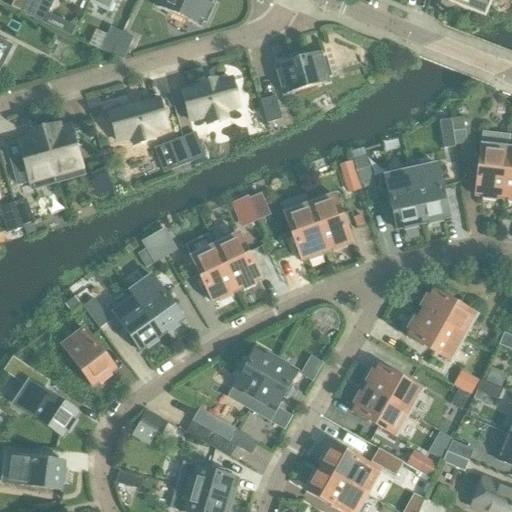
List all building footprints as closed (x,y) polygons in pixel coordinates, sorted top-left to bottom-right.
[(26,0),(20,14),(32,19),(40,0),(26,0)] [(40,0),(32,19),(43,24),(54,0),(40,0)] [(91,0),(90,4),(108,12),(112,2),(114,3),(115,0),(91,0)] [(160,0),(157,8),(200,27),(202,22),(205,24),(213,6),(210,5),(212,0),(160,0)] [(455,0),(461,2),(459,6),(484,16),(490,0),(455,0)] [(100,51),(111,56),(122,33),(110,28),(100,51)] [(122,33),(111,56),(123,62),(133,39),(122,33)] [(0,67),(11,47),(0,41),(0,67)] [(291,60),(291,62),(275,67),(283,96),(329,83),(327,78),(331,77),(325,59),(322,60),(320,54),(304,59),(304,56),(291,60)] [(215,81),(201,85),(202,88),(182,94),(189,122),(205,118),(207,125),(226,120),(224,112),(239,108),(232,80),(216,84),(215,81)] [(260,102),(266,125),(282,120),(275,97),(260,102)] [(166,129),(159,100),(138,106),(137,103),(123,107),(124,110),(109,114),(117,143),(132,138),(134,146),(153,141),(151,133),(166,129)] [(463,118),(451,120),(455,146),(466,144),(463,118)] [(450,120),(439,122),(443,150),(455,148),(450,120)] [(58,126),(43,130),(58,183),(84,176),(82,169),(71,128),(56,133),(55,128),(58,127),(58,126)] [(18,145),(7,148),(18,186),(29,182),(29,184),(30,184),(32,191),(58,183),(43,130),(27,135),(28,136),(31,135),(33,139),(29,140),(18,143),(18,145)] [(195,133),(182,138),(191,162),(204,157),(195,133)] [(191,162),(182,138),(169,144),(178,167),(191,162)] [(495,200),(501,201),(507,150),(481,147),(475,197),(482,198),(482,201),(495,202),(495,200)] [(511,150),(507,150),(501,201),(508,201),(507,204),(511,204),(511,150)] [(353,162),(356,172),(359,184),(373,180),(366,157),(352,161),(353,162)] [(353,162),(341,166),(349,193),(361,190),(359,184),(356,172),(353,162)] [(436,166),(410,172),(422,225),(448,219),(436,166)] [(104,170),(91,175),(101,199),(114,194),(113,193),(104,170)] [(422,225),(410,172),(384,178),(397,231),(403,230),(404,232),(417,229),(416,227),(422,225)] [(305,194),(280,203),(284,215),(302,263),(308,260),(309,263),(322,258),(321,256),(327,254),(309,206),(305,194)] [(260,197),(248,201),(257,221),(269,216),(260,197)] [(334,197),(309,206),(327,254),(351,245),(334,197)] [(247,199),(232,205),(237,216),(244,213),(249,224),(257,221),(247,199)] [(26,200),(12,204),(21,228),(34,224),(26,200)] [(21,228),(12,204),(0,208),(0,210),(8,233),(21,228)] [(164,230),(153,237),(165,257),(176,251),(164,230)] [(238,236),(215,247),(236,293),(242,290),(243,292),(255,287),(254,285),(260,281),(238,236)] [(153,237),(142,243),(154,264),(165,257),(153,237)] [(236,293),(215,247),(191,258),(213,304),(236,293)] [(129,293),(134,300),(161,337),(183,322),(151,277),(129,293)] [(421,309),(418,315),(463,340),(476,317),(431,292),(428,298),(426,297),(419,308),(421,309)] [(81,307),(74,298),(65,306),(71,314),(81,307)] [(110,322),(93,300),(82,308),(99,330),(110,322)] [(161,337),(134,300),(113,314),(140,353),(146,348),(147,350),(158,343),(157,341),(161,337)] [(463,340),(418,315),(415,320),(413,319),(407,330),(409,332),(405,338),(450,363),(463,340)] [(84,330),(62,347),(93,388),(99,384),(100,386),(111,378),(109,376),(115,371),(84,330)] [(511,337),(503,334),(498,346),(511,351),(511,337)] [(264,353),(257,349),(248,363),(246,362),(239,374),(242,375),(228,398),(249,410),(278,360),(265,353),(264,353)] [(278,360),(249,410),(269,422),(283,399),(285,400),(292,388),(289,387),(298,373),(290,368),(290,367),(278,360)] [(367,384),(364,390),(408,415),(421,392),(377,367),(374,373),(371,372),(365,383),(367,384)] [(26,388),(14,406),(63,439),(67,433),(69,434),(76,423),(74,422),(78,416),(42,392),(48,382),(28,368),(21,378),(29,383),(26,388)] [(461,374),(455,387),(470,395),(477,383),(461,374)] [(480,381),(476,392),(498,401),(502,390),(480,381)] [(408,415),(364,390),(361,395),(359,394),(352,405),(354,407),(351,413),(395,438),(408,415)] [(458,391),(452,402),(463,408),(468,397),(458,391)] [(168,424),(145,411),(139,423),(161,436),(168,424)] [(214,434),(192,422),(185,434),(207,446),(214,434)] [(222,424),(216,435),(230,443),(236,432),(222,424)] [(216,435),(214,434),(208,446),(230,459),(236,447),(230,443),(216,435)] [(440,434),(428,454),(442,461),(451,441),(440,434)] [(511,437),(509,436),(498,462),(511,467),(511,437)] [(473,451),(452,442),(446,453),(468,462),(473,451)] [(379,473),(332,446),(328,452),(326,451),(320,463),(322,464),(319,469),(366,496),(379,473)] [(378,450),(371,463),(395,477),(402,464),(378,450)] [(446,453),(442,464),(464,473),(468,462),(446,453)] [(437,467),(414,454),(408,465),(430,478),(437,467)] [(65,465),(6,457),(2,484),(61,492),(62,485),(65,485),(66,472),(64,472),(65,465)] [(176,487),(232,503),(236,489),(235,489),(238,480),(221,476),(222,473),(209,469),(209,472),(183,465),(176,487)] [(357,511),(366,496),(319,469),(316,475),(314,473),(307,485),(309,486),(306,492),(340,511),(357,511)] [(143,478),(119,471),(115,484),(139,491),(143,478)] [(472,507),(483,511),(511,511),(511,493),(483,482),(472,507)] [(229,511),(232,503),(176,487),(170,510),(176,511),(229,511)] [(444,511),(446,509),(424,500),(418,511),(444,511)]
